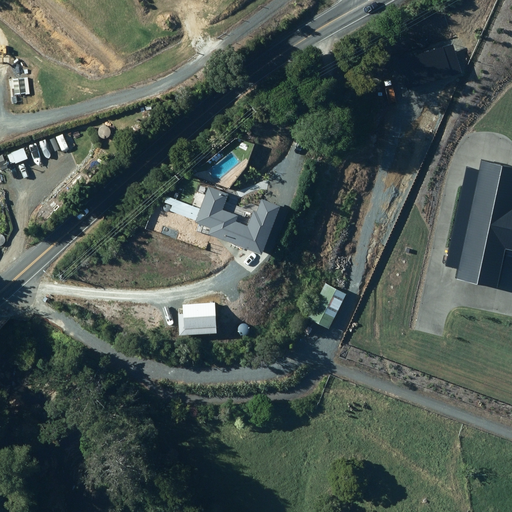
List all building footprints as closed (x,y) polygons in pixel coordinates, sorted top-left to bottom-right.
[(28,78),(9,79),(10,103),(16,103),(15,94),(24,93),(25,94),(29,94),(28,78)] [(27,148),(0,156),(0,160),(2,169),(30,160),(27,148)] [(472,158),(448,283),(494,292),(501,257),(511,259),(511,211),(502,209),(511,165),(472,158)] [(293,180),(289,188),(296,191),(300,182),(293,180)] [(193,222),(209,228),(207,233),(260,253),(278,205),(260,198),(256,211),(252,210),(247,225),(235,220),(237,215),(221,209),(227,194),(207,187),(199,208),(166,195),(163,201),(171,204),(169,210),(194,220),(193,222)] [(325,283),(307,317),(328,328),(345,293),(325,283)] [(0,383),(18,401),(25,393),(29,396),(37,388),(3,354),(0,357),(0,383)] [(65,434),(54,404),(32,412),(43,442),(65,434)]
